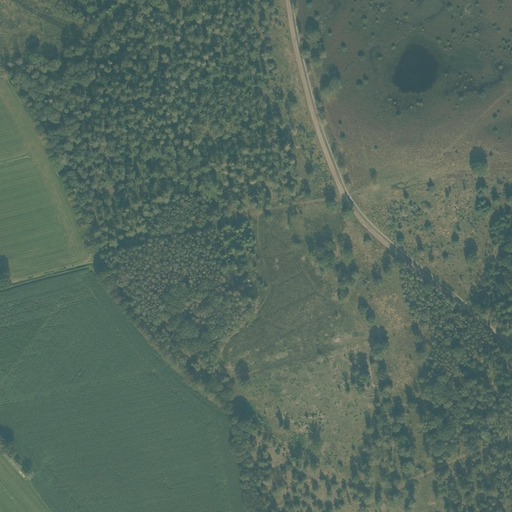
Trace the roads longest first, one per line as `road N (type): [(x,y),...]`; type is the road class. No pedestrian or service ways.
road 1 (track): [(216,388),(118,300),(10,69),(90,31)]
road 2 (track): [(290,0),(301,79),(350,210),(511,347)]
road 3 (track): [(216,388),(226,341),(269,290),(255,214),(345,192)]
